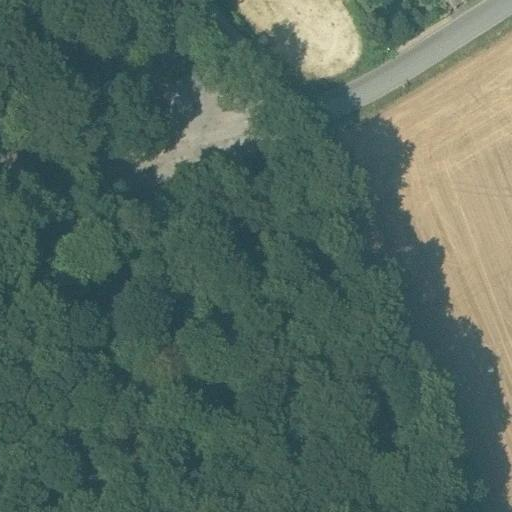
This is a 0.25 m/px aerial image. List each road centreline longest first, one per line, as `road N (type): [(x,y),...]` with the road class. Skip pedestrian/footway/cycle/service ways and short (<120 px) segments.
road 1 (tertiary): [(511,0),(405,68),(332,104),(299,107)]
road 2 (track): [(225,131),(0,171)]
road 3 (unclassified): [(197,0),(253,71),(299,107)]
